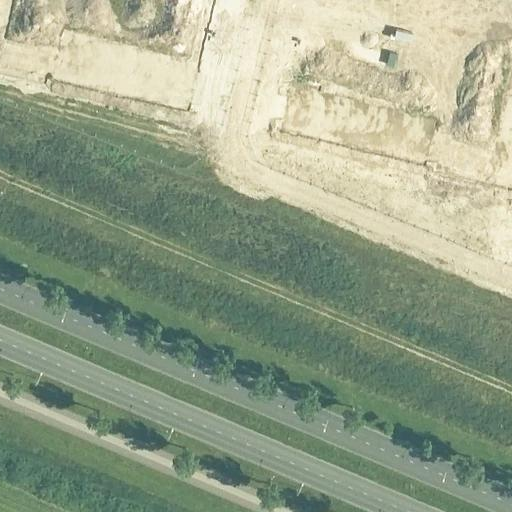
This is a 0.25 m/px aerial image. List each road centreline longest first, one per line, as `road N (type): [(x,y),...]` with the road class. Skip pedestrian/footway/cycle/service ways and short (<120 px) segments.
road 1 (primary): [(511,505),(0,289)]
road 2 (residential): [(266,0),(234,132),(236,155),(253,171),(511,277)]
road 3 (primary): [(0,342),(402,511)]
road 4 (residential): [(0,393),(281,511)]
